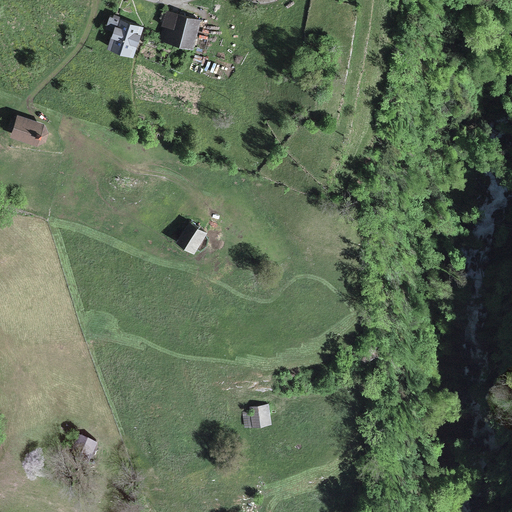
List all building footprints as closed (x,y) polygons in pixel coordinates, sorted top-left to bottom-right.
[(201,18),(165,9),(161,25),(163,25),(160,39),(193,47),(201,18)] [(116,16),(109,14),(105,26),(113,28),(107,46),(133,54),(143,25),(116,16)] [(44,121),(17,112),(14,123),(10,134),(38,144),(45,140),(49,133),(48,127),(44,121)] [(208,231),(190,219),(176,239),(194,252),(208,231)] [(272,404),(244,407),(247,426),(275,422),(272,404)] [(98,443),(80,434),(71,452),(89,461),(98,443)]
